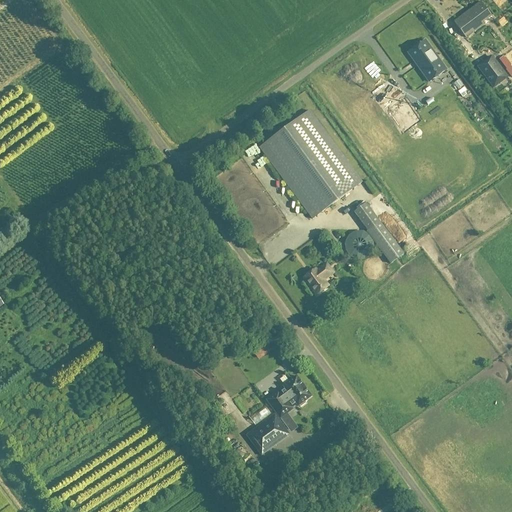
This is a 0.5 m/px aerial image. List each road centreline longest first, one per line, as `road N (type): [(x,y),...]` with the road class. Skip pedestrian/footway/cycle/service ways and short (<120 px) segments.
road 1 (unclassified): [(431,511),(176,164)]
road 2 (unclassified): [(176,164),(409,0)]
road 3 (unclassified): [(176,164),(52,0)]
